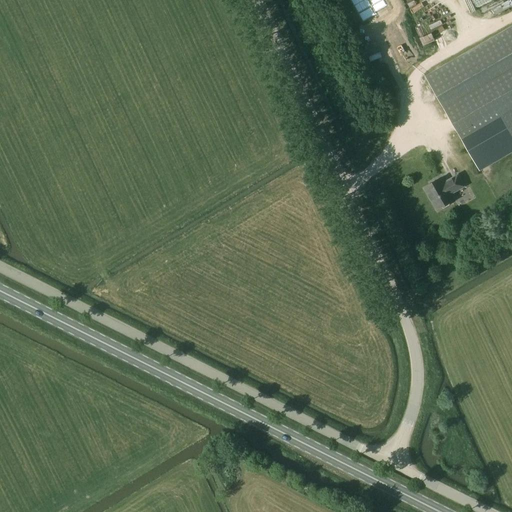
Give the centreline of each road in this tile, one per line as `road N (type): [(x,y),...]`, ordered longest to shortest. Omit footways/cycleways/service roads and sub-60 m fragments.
road 1 (unclassified): [(391,462),(415,404),(406,320),(258,0)]
road 2 (primary): [(425,505),(0,292)]
road 3 (unclassified): [(391,462),(0,269)]
road 4 (unknown): [(395,146),(421,70),(511,17)]
